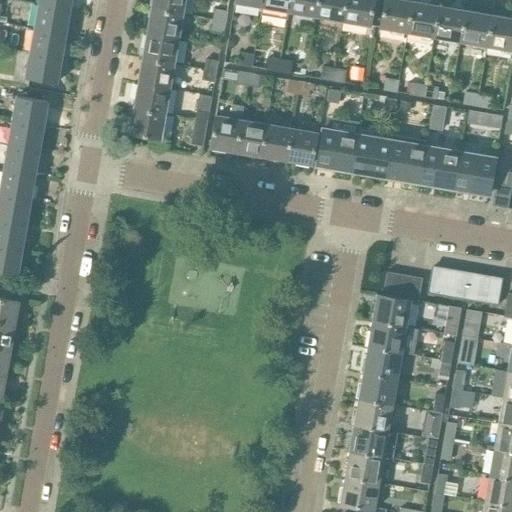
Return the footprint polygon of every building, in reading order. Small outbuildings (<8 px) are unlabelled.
[(38,0),(38,3),(69,8),(70,0),(38,0)] [(151,0),(150,8),(181,14),(183,0),(151,0)] [(262,0),(261,7),(259,16),(287,20),(288,12),(290,0),(262,0)] [(317,0),(290,0),(288,12),(314,17),(317,0)] [(344,0),(317,0),(314,17),(341,21),(344,0)] [(344,0),(341,21),(369,26),(373,0),(344,0)] [(406,32),(411,1),(407,0),(383,0),(379,28),(406,32)] [(406,32),(432,37),(438,5),(411,1),(406,32)] [(38,3),(34,28),(65,33),(69,8),(38,3)] [(432,37),(459,42),(464,10),(438,5),(432,37)] [(150,8),(146,33),(177,39),(181,14),(150,8)] [(212,19),(224,21),(226,11),(214,9),(212,19)] [(459,42),(485,46),(491,15),(464,10),(459,42)] [(511,18),(491,15),(485,46),(511,50),(511,18)] [(224,21),(212,19),(210,29),(222,32),(224,21)] [(61,57),(65,33),(34,28),(29,52),(61,57)] [(146,33),(141,58),(173,64),(177,39),(146,33)] [(61,57),(29,52),(25,77),(56,83),(61,57)] [(239,64),(250,66),(252,54),(241,52),(239,64)] [(278,71),(280,59),(268,57),(266,69),(278,71)] [(169,88),(173,64),(141,58),(137,83),(169,88)] [(203,69),(216,71),(217,61),(205,59),(203,69)] [(280,59),(278,71),(289,73),(291,61),(280,59)] [(331,80),(333,68),(319,66),(317,78),(331,80)] [(333,68),(331,80),(343,83),(345,71),(333,68)] [(216,71),(203,69),(202,79),(214,82),(216,71)] [(247,83),(248,73),(238,71),(236,81),(247,83)] [(248,73),(247,83),(257,85),(259,75),(248,73)] [(395,92),(397,81),(384,79),(382,90),(395,92)] [(297,92),(299,82),(287,80),(286,90),(297,92)] [(299,82),(297,92),(307,94),(309,84),(299,82)] [(164,113),(169,88),(137,83),(133,108),(164,113)] [(422,96),(424,86),(411,83),(409,94),(422,96)] [(424,86),(422,96),(443,100),(445,94),(436,92),(436,88),(424,86)] [(328,91),(326,103),(338,105),(340,93),(328,91)] [(475,106),(477,95),(464,93),(462,103),(475,106)] [(11,120),(42,126),(47,101),(15,95),(11,120)] [(194,118),(207,120),(209,110),(211,97),(199,95),(194,118)] [(477,95),(475,106),(488,108),(490,97),(477,95)] [(386,100),(384,112),(396,114),(398,101),(386,100)] [(400,103),(399,112),(409,114),(411,104),(400,103)] [(235,151),(241,119),(243,106),(230,104),(228,117),(215,115),(209,147),(235,151)] [(164,113),(133,108),(128,133),(160,139),(164,113)] [(435,108),(433,118),(445,120),(447,110),(435,108)] [(207,120),(194,118),(190,144),(202,146),(207,120)] [(266,123),(241,119),(235,151),(260,155),(266,123)] [(38,150),(42,126),(11,120),(7,144),(38,150)] [(291,128),(266,123),(260,155),(285,160),(291,128)] [(350,171),(356,133),(321,127),(315,165),(350,171)] [(291,128),(285,160),(311,164),(316,132),(291,128)] [(350,171),(384,177),(391,134),(357,129),(356,133),(350,171)] [(384,177),(419,183),(425,145),(426,140),(391,134),(384,177)] [(34,175),(38,150),(7,144),(3,169),(34,175)] [(459,151),(425,145),(419,183),(453,189),(459,151)] [(494,157),(459,151),(453,189),(488,195),(494,157)] [(498,170),(508,171),(510,158),(500,156),(498,170)] [(0,193),(29,199),(34,175),(3,169),(0,183),(0,193)] [(508,171),(498,170),(495,184),(505,186),(508,171)] [(0,193),(0,218),(25,223),(29,199),(0,193)] [(0,244),(21,248),(25,223),(0,218),(0,244)] [(0,270),(16,273),(21,248),(0,244),(0,270)] [(500,280),(471,275),(431,268),(427,293),(496,305),(500,280)] [(398,273),(386,271),(382,295),(393,297),(398,273)] [(409,275),(398,273),(393,297),(405,299),(409,275)] [(375,294),(371,321),(405,327),(410,300),(417,301),(421,277),(409,275),(405,299),(393,297),(382,295),(375,294)] [(511,318),(511,293),(507,292),(503,317),(511,318)] [(0,296),(0,322),(13,324),(18,300),(0,296)] [(445,334),(454,336),(458,318),(449,316),(445,334)] [(461,337),(471,339),(474,321),(464,319),(461,337)] [(371,321),(366,347),(401,353),(405,327),(371,321)] [(0,322),(0,347),(9,349),(13,324),(0,322)] [(471,339),(461,337),(457,355),(468,357),(471,339)] [(441,360),(450,361),(453,344),(444,342),(441,360)] [(0,347),(0,372),(5,374),(9,349),(0,347)] [(366,347),(362,373),(396,379),(401,353),(366,347)] [(450,361),(441,360),(438,378),(447,380),(450,361)] [(452,389),(463,390),(466,371),(456,369),(452,389)] [(511,398),(511,372),(507,371),(502,397),(511,398)] [(362,373),(357,399),(392,405),(396,379),(362,373)] [(463,390),(452,389),(449,407),(459,408),(463,390)] [(432,412),(441,414),(445,395),(435,394),(432,412)] [(511,425),(511,398),(502,397),(497,423),(511,425)] [(357,399),(353,425),(387,430),(392,405),(357,399)] [(441,414),(432,412),(425,411),(421,436),(437,439),(441,414)] [(443,440),(453,442),(457,424),(446,422),(443,440)] [(511,452),(511,425),(497,423),(493,449),(511,452)] [(353,425),(348,451),(383,457),(387,430),(353,425)] [(453,442),(443,440),(440,458),(450,460),(453,442)] [(423,464),(432,465),(436,447),(426,445),(423,464)] [(511,479),(511,452),(493,449),(488,475),(511,479)] [(378,482),(383,457),(348,451),(344,477),(378,482)] [(432,465),(423,464),(420,478),(419,482),(418,482),(417,490),(428,492),(430,480),(432,465)] [(444,494),(448,476),(437,474),(434,492),(444,494)] [(511,505),(511,479),(488,475),(484,501),(511,505)] [(378,482),(344,477),(339,504),(374,509),(378,482)] [(430,511),(440,511),(444,494),(434,492),(430,511)] [(511,511),(511,505),(484,501),(481,511),(511,511)]
